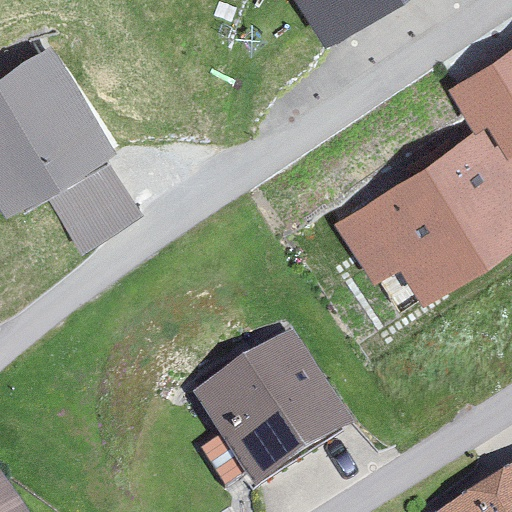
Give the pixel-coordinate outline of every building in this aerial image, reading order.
[(397,0),(306,0),(338,43),(397,0)] [(132,150),(57,44),(0,84),(0,182),(29,223),(55,205),(88,251),(147,210),(113,163),(132,150)] [(511,57),(463,91),(489,128),(505,118),(511,128),(511,57)] [(511,145),(498,124),(347,224),(386,282),(417,261),(441,296),(511,249),(511,145)] [(363,432),(299,335),(202,399),(266,496),(363,432)] [(0,511),(29,511),(8,478),(0,483),(0,511)] [(511,511),(511,489),(479,511),(511,511)]
